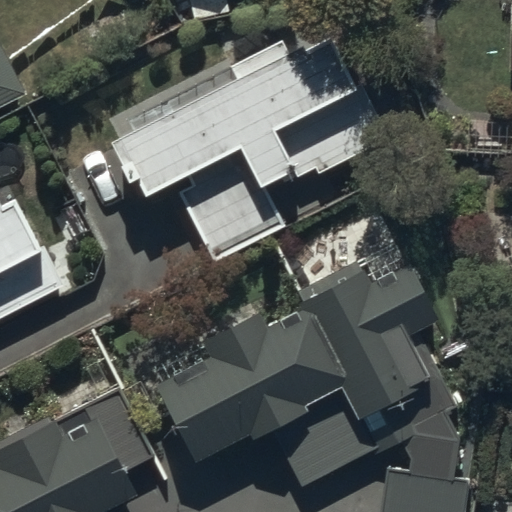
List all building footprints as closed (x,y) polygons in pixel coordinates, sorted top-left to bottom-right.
[(168,0),(172,6),(184,0),(197,27),(230,11),(224,0),(168,0)] [(385,141),(327,21),(124,126),(132,142),(108,154),(119,178),(114,180),(124,200),(133,196),(140,212),(175,195),(209,269),(285,233),(269,198),(313,177),(315,181),(369,155),(366,150),(385,141)] [(0,111),(21,100),(0,61),(0,111)] [(0,325),(73,288),(51,247),(43,251),(16,198),(3,205),(0,200),(0,325)] [(369,290),(356,265),(314,288),(321,301),(299,313),(302,318),(265,337),(257,321),(199,352),(205,361),(148,392),(193,476),(248,447),(253,455),(273,444),(300,495),(373,456),(377,463),(414,442),(399,414),(427,398),(402,349),(436,332),(402,273),(369,290)] [(0,511),(123,511),(134,506),(120,480),(149,464),(120,412),(61,444),(53,430),(50,432),(47,424),(0,448),(0,511)] [(452,485),(408,479),(383,475),(377,511),(461,511),(465,487),(452,485)]
